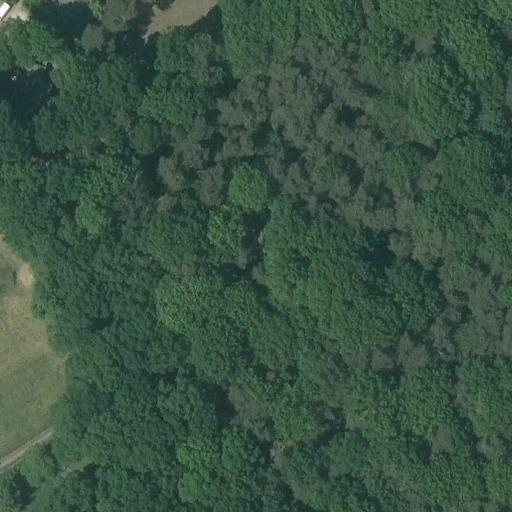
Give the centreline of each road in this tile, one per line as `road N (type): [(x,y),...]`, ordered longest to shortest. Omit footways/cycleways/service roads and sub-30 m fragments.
road 1 (track): [(120,252),(212,444),(254,511)]
road 2 (track): [(41,145),(83,177),(120,252),(156,201)]
